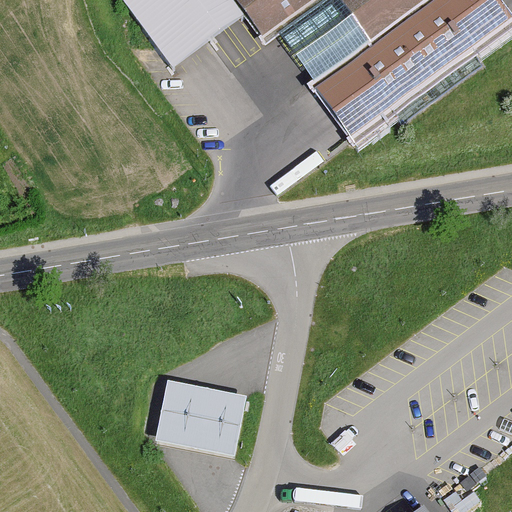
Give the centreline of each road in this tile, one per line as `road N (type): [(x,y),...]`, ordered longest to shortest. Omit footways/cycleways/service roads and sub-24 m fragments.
road 1 (secondary): [(0,276),(288,228)]
road 2 (residential): [(288,228),(300,304),(250,511)]
road 3 (unknown): [(257,146),(481,0)]
road 4 (secondary): [(288,228),(511,190)]
